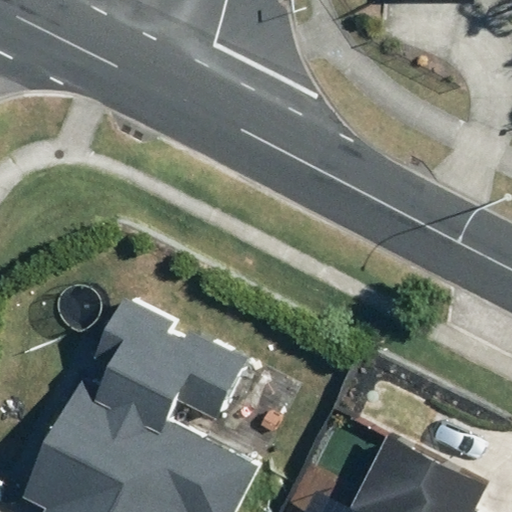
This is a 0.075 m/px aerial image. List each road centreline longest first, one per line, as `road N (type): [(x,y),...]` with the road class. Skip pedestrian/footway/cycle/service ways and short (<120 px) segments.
road 1 (tertiary): [(511,266),(191,101)]
road 2 (tertiary): [(191,101),(0,9)]
